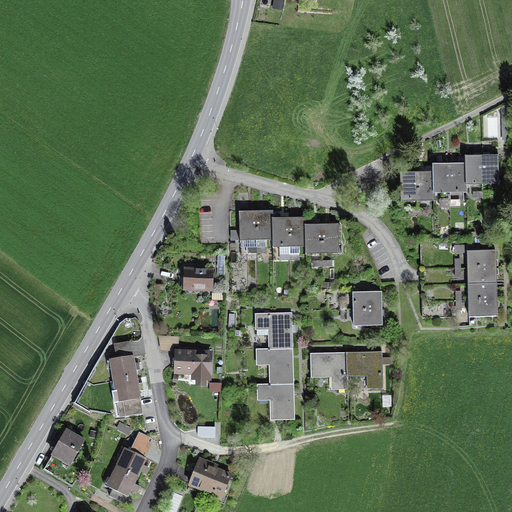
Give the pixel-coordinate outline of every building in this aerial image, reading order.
[(489,115),(489,134),(496,134),(497,115),(489,115)] [(481,157),(465,158),(465,165),(466,184),(482,184),(481,157)] [(499,157),(481,157),(482,184),(499,183),(499,157)] [(465,165),(449,166),(450,192),(466,192),(466,184),(465,165)] [(434,193),(450,192),(449,166),(433,166),(433,173),(434,193)] [(433,173),(417,174),(417,200),(434,200),(434,193),(433,173)] [(417,200),(417,174),(400,174),(401,201),(417,200)] [(272,212),(256,213),(257,240),(273,239),(272,220),(272,212)] [(257,240),(256,213),(239,213),(240,240),(257,240)] [(273,247),(289,246),(289,220),(272,220),(273,239),(273,247)] [(289,220),(289,246),(306,246),(305,227),(305,220),(289,220)] [(306,253),(322,253),(321,226),(305,227),(306,246),(306,253)] [(321,226),(322,253),(339,252),(338,226),(321,226)] [(468,252),(468,268),(495,268),(494,251),(468,252)] [(467,279),(467,257),(456,257),(456,280),(467,279)] [(495,284),(495,268),(468,268),(469,284),(495,284)] [(183,290),(212,291),(212,271),(184,270),(183,290)] [(495,284),(469,284),(469,300),(496,300),(495,284)] [(163,285),(155,285),(156,300),(164,300),(163,285)] [(354,310),(381,309),(380,292),(354,293),(354,310)] [(496,300),(469,300),(470,317),(496,316),(496,300)] [(381,309),(354,310),(355,326),(381,325),(381,309)] [(290,313),(256,314),(257,336),(269,335),(270,349),(291,349),(290,313)] [(270,349),(257,350),(257,362),(269,361),(270,385),(292,384),(291,349),(270,349)] [(210,353),(176,352),(175,372),(192,373),(192,378),(196,378),(196,385),(205,385),(205,379),(210,379),(210,353)] [(382,387),(381,354),(346,355),(347,376),(370,375),(371,387),(382,387)] [(346,355),(311,355),(311,377),(336,376),(337,389),(347,388),(347,376),(346,355)] [(134,357),(113,360),(116,380),(137,377),(134,357)] [(141,398),(137,377),(116,380),(120,401),(141,398)] [(271,420),(293,419),(292,384),(270,385),(258,385),(258,397),(271,397),(271,420)] [(130,428),(120,424),(118,429),(127,433),(130,428)] [(198,440),(216,440),(217,428),(198,427),(198,440)] [(70,466),(84,439),(65,429),(51,456),(70,466)] [(137,478),(146,459),(127,449),(117,468),(137,478)] [(190,483),(223,496),(231,476),(209,467),(210,463),(199,459),(190,483)] [(128,496),(137,478),(117,468),(108,487),(128,496)]
